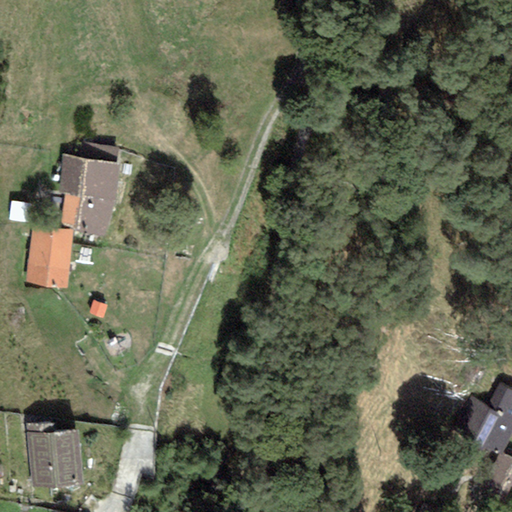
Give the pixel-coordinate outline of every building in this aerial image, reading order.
[(118,163),(63,156),(53,227),(74,230),(73,239),(107,243),(118,163)] [(53,227),(31,223),(22,287),(65,294),(73,239),(74,230),(53,227)] [(511,385),(503,378),(473,445),(501,454),(511,433),(511,385)] [(50,415),(24,418),(32,478),(56,474),(78,471),(72,426),(52,429),(50,415)] [(510,511),(511,509),(511,459),(501,454),(473,508),(482,511),(510,511)]
